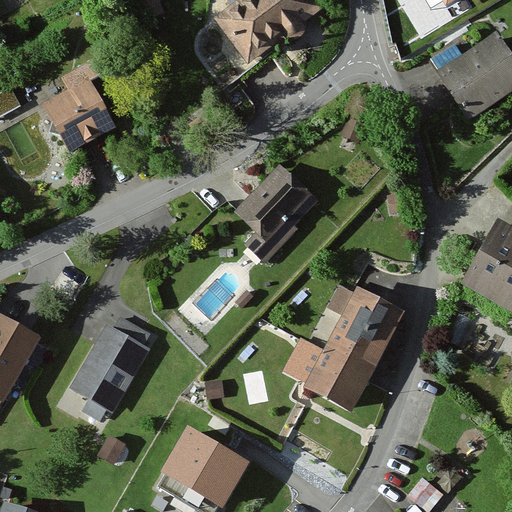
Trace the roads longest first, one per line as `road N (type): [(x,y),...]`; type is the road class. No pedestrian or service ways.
road 1 (residential): [(0,263),(161,186),(372,51)]
road 2 (residential): [(430,232),(407,370),(363,480),(338,511)]
road 3 (residential): [(372,51),(403,118),(430,232)]
